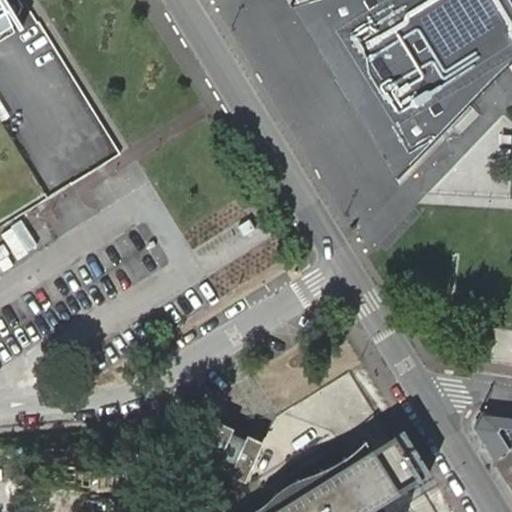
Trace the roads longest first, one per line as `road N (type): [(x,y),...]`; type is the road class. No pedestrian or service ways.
road 1 (residential): [(0,413),(112,404),(341,270)]
road 2 (tertiary): [(175,0),(341,270)]
road 3 (tertiary): [(341,270),(420,397)]
road 4 (tertiary): [(420,397),(490,511)]
